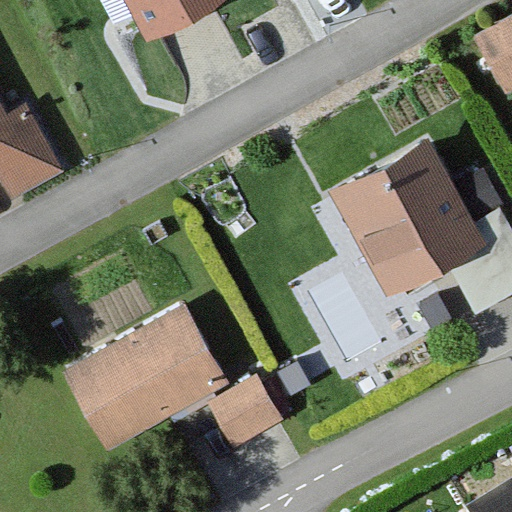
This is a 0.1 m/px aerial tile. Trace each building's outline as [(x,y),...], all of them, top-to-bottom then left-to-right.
[(132,0),(147,27),(196,0),(132,0)] [(511,15),(481,35),(511,82),(511,15)] [(0,84),(0,171),(7,167),(24,196),(73,168),(31,95),(12,106),(0,84)] [(427,132),(334,183),(388,282),(448,250),(477,303),(511,283),(511,228),(498,203),(473,217),(427,132)] [(183,300),(65,368),(108,442),(226,374),(183,300)] [(256,369),(210,395),(236,439),(282,413),(256,369)]
